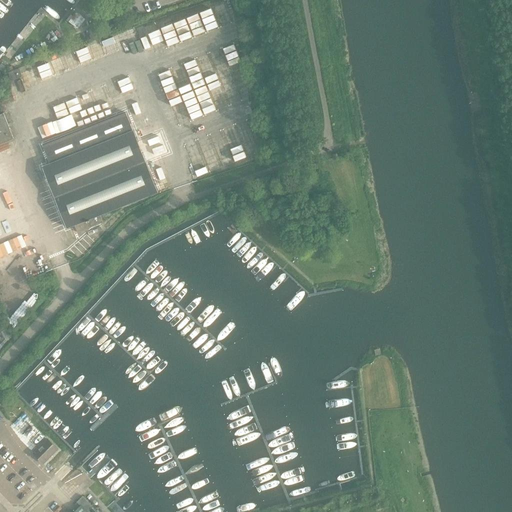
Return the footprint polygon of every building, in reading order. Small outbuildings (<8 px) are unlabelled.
[(76,12),(68,22),(77,29),(85,19),(76,12)] [(12,71),(8,72),(11,81),(22,76),(19,68),(12,71)] [(157,192),(156,190),(172,184),(149,125),(133,132),(125,113),(43,145),(50,164),(43,167),(67,228),(74,225),(78,233),(103,223),(100,215),(157,192)] [(217,166),(256,157),(246,116),(244,117),(237,113),(239,122),(241,129),(238,134),(244,138),(241,144),(236,141),(223,144),(220,132),(217,138),(212,139),(209,137),(206,142),(203,143),(204,149),(211,153),(214,152),(215,156),(219,150),(221,162),(215,158),(217,166)] [(0,143),(13,139),(3,114),(0,115),(0,143)] [(46,440),(33,453),(43,464),(57,450),(46,440)] [(76,502),(80,506),(73,511),(97,511),(82,497),(76,502)]
